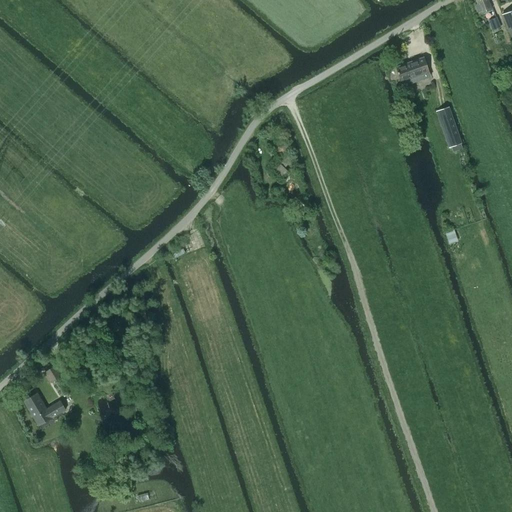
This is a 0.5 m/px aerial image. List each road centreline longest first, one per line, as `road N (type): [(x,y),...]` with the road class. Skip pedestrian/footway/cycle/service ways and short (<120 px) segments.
road 1 (unclassified): [(0,388),(203,204),(255,115),(448,0)]
road 2 (track): [(436,511),(362,286),(284,96)]
